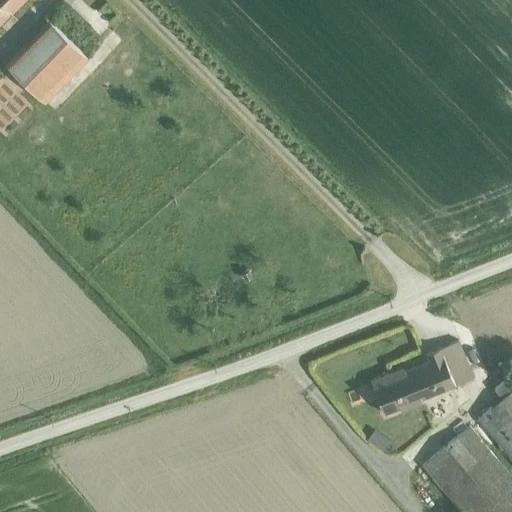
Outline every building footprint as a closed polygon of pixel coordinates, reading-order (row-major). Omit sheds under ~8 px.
[(0,0),(0,18),(17,0),(0,0)] [(82,14),(98,21),(103,8),(87,1),(82,14)] [(5,59),(45,98),(88,55),(48,16),(5,59)] [(399,404),(401,408),(423,399),(421,395),(473,374),(458,337),(426,350),(429,357),(393,372),(392,368),(371,377),(385,410),(399,404)] [(494,386),(502,394),(511,385),(511,377),(509,374),(494,386)] [(511,385),(502,394),(478,415),(511,455),(511,385)] [(511,511),(511,472),(470,422),(422,462),(463,511),(511,511)]
